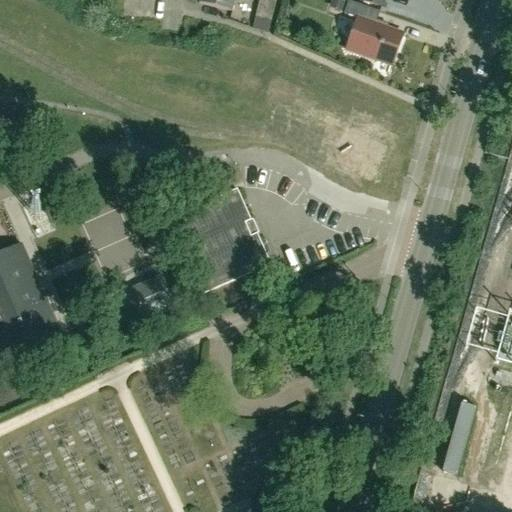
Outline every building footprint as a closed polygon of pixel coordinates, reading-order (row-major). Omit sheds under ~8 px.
[(232,13),(235,0),(200,0),(200,4),(232,13)] [(272,21),(276,0),(259,0),(256,17),(272,21)] [(392,68),(403,35),(376,25),(380,12),(349,2),(344,15),(358,19),(346,52),(392,68)] [(245,224),(251,221),(237,190),(169,221),(183,251),(189,249),(195,262),(189,265),(203,296),(271,265),(257,234),(251,237),(245,224)] [(0,255),(0,363),(62,336),(21,246),(0,255)] [(114,294),(124,323),(171,306),(161,277),(114,294)] [(498,351),(510,354),(511,346),(511,334),(502,332),(498,351)]
